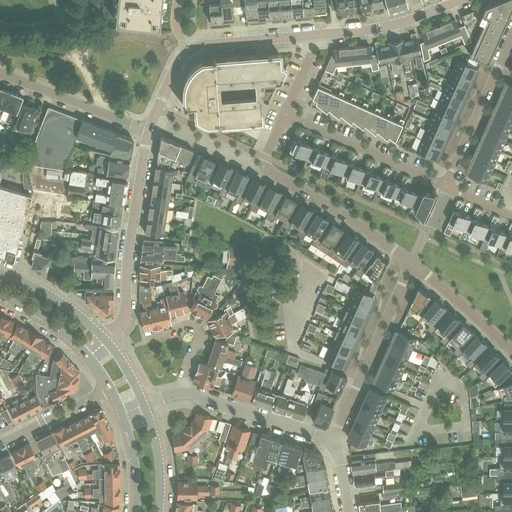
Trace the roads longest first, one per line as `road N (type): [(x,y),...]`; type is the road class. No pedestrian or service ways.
road 1 (residential): [(411,263),(265,167),(284,115)]
road 2 (residential): [(149,130),(124,319),(106,341)]
road 3 (residential): [(332,439),(411,263)]
road 4 (residential): [(445,186),(284,115)]
road 5 (residential): [(445,186),(511,36)]
road 6 (unclassified): [(149,130),(0,73)]
road 7 (residential): [(462,0),(391,26),(311,35)]
road 8 (unclassified): [(332,439),(185,394)]
road 9 (residential): [(511,350),(411,263)]
road 10 (primary): [(106,341),(44,292),(0,273)]
road 11 (residential): [(110,387),(0,443)]
road 12 (residential): [(311,35),(191,50)]
road 13 (residential): [(185,394),(198,328),(184,324),(148,338)]
